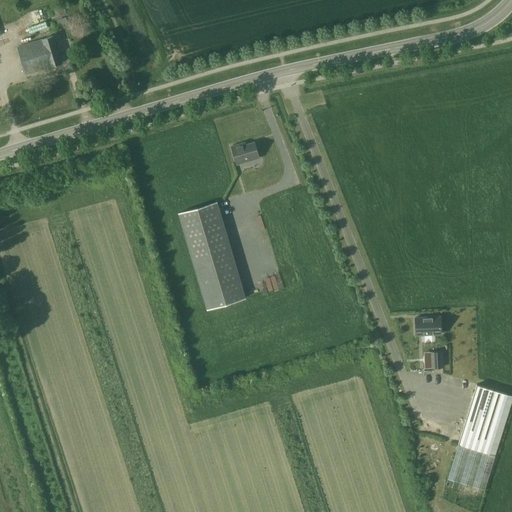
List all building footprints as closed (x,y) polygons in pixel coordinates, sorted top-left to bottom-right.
[(22,32),(33,29),(30,16),(20,18),(22,32)] [(62,63),(53,36),(17,47),(26,74),(62,63)] [(260,157),(255,142),(246,144),(245,142),(232,146),(237,164),(260,157)] [(246,297),(217,201),(179,213),(207,309),(246,297)] [(442,333),(441,316),(415,318),(416,335),(442,333)] [(443,367),(442,352),(432,352),(433,367),(443,367)] [(457,444),(446,477),(484,489),(511,399),(511,395),(477,384),(457,444)]
